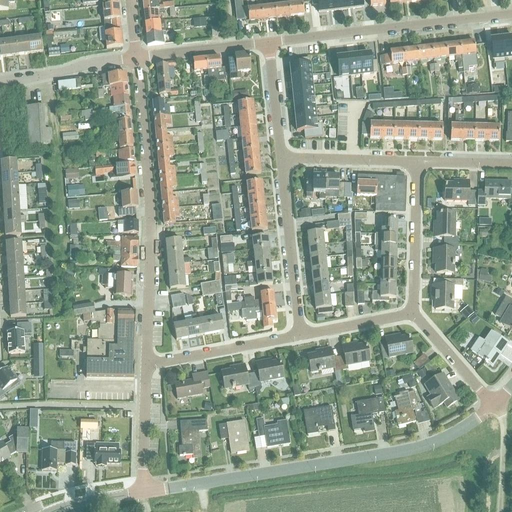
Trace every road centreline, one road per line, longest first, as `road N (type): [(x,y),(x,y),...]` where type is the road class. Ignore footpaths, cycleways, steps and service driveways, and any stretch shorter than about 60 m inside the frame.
road 1 (tertiary): [(142,492),(379,456),(434,442),(492,405)]
road 2 (residential): [(145,364),(150,218),(136,59)]
road 3 (residential): [(268,41),(511,15)]
road 4 (residential): [(299,334),(280,158)]
road 5 (residential): [(145,364),(299,334)]
road 6 (residential): [(412,312),(415,162)]
road 7 (residential): [(0,82),(136,59)]
road 8 (residential): [(280,158),(415,162)]
road 9 (residential): [(136,59),(268,41)]
road 10 (residential): [(142,492),(145,364)]
road 11 (residential): [(412,312),(492,405)]
